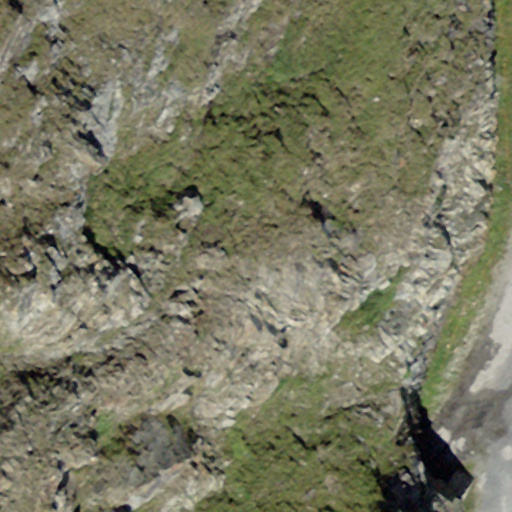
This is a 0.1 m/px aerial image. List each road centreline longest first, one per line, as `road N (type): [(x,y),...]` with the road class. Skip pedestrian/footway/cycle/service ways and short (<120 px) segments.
road 1 (track): [(511,336),(383,511)]
road 2 (track): [(494,511),(511,359)]
